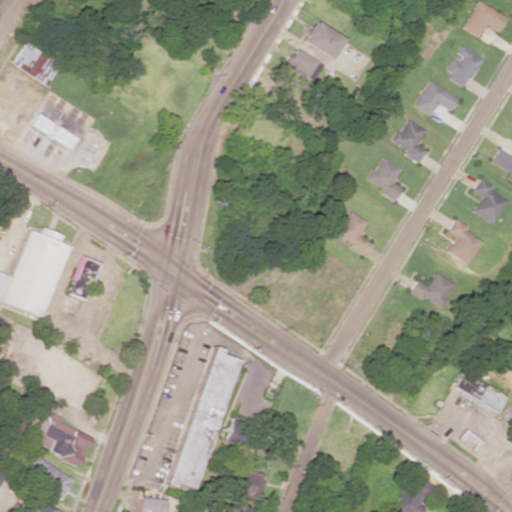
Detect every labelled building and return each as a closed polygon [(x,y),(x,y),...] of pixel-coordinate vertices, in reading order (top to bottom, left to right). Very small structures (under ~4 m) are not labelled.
[(474,0),(458,27),(473,37),(482,23),(494,32),(503,17),(474,0)] [(299,40),(328,59),(341,39),(312,20),(299,40)] [(9,68),(45,85),(56,61),(20,44),(9,68)] [(456,44),(451,53),(457,57),(454,62),(448,58),(440,69),(446,73),(444,78),(457,87),(466,74),(468,75),(478,59),(456,44)] [(282,65),(309,81),(319,64),(292,48),(282,65)] [(425,80),(454,98),(445,111),(433,103),(425,116),(409,105),(425,80)] [(265,81),(261,99),(293,106),(297,89),(265,81)] [(65,149),(72,137),(34,114),(27,125),(65,149)] [(392,131),(386,140),(404,152),(401,155),(414,163),(420,151),(410,145),(420,130),(403,119),(394,132),(392,131)] [(511,148),(511,177),(487,161),(495,148),(508,156),(511,148)] [(378,157),(396,168),(387,183),(397,189),(389,202),(376,194),(378,190),(361,179),(367,169),(370,171),(378,157)] [(476,178),(488,186),(486,190),(503,201),(488,224),(469,211),(478,197),(468,191),(476,178)] [(344,210),(362,222),(354,236),(364,242),(356,254),(344,246),(346,243),(327,232),(334,223),(336,224),(344,210)] [(451,218),(463,226),(461,230),(478,242),(464,264),(444,251),(453,237),(443,230),(451,218)] [(0,303),(36,317),(62,246),(53,242),(56,235),(36,228),(34,234),(22,230),(5,276),(0,274),(0,303)] [(63,293),(82,300),(96,262),(77,255),(63,293)] [(431,272),(449,284),(440,297),(442,299),(436,308),(419,296),(417,299),(405,291),(413,280),(423,286),(431,272)] [(163,486),(168,487),(169,483),(190,490),(229,358),(215,354),(217,349),(205,345),(163,486)] [(491,412),(501,397),(458,372),(448,386),(491,412)] [(54,422),(57,417),(47,413),(32,447),(74,466),(87,437),(54,422)] [(244,422),(230,416),(221,439),(234,445),(244,422)] [(468,452),(476,442),(459,429),(451,440),(468,452)] [(68,480),(28,454),(22,463),(27,466),(21,475),(56,499),(68,480)] [(231,495),(254,500),(259,476),(230,470),(226,487),(232,488),(231,495)] [(426,499),(431,486),(406,475),(386,511),(418,511),(420,508),(414,504),(418,495),(426,499)] [(17,511),(52,511),(25,498),(17,511)] [(134,511),(163,511),(163,499),(135,498),(134,511)]
